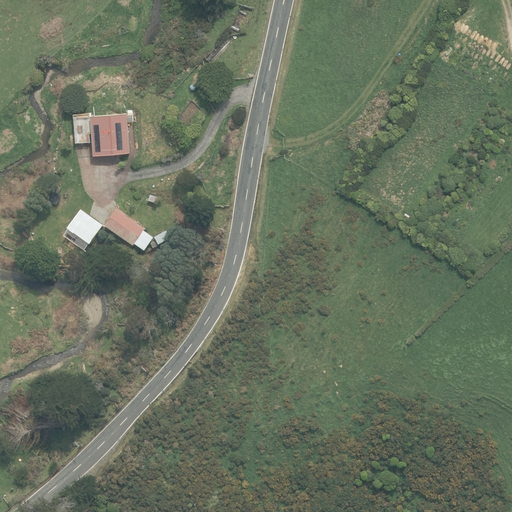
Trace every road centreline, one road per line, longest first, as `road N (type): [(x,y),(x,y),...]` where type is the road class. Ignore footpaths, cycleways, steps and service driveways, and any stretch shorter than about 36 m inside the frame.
road 1 (unclassified): [(22,511),(160,381),(218,303),(256,142)]
road 2 (unclassified): [(256,142),(307,139),(347,116),(427,0)]
road 3 (unclassified): [(256,142),(283,0)]
